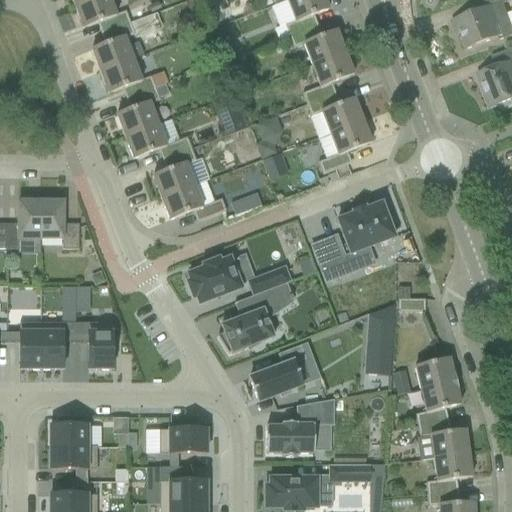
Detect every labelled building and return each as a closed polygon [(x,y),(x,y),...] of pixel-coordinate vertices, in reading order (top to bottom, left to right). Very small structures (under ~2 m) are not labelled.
[(70,0),(74,9),(97,0),(70,0)] [(108,0),(97,0),(74,9),(82,31),(101,24),(105,34),(129,25),(125,13),(115,17),(108,0)] [(208,33),(195,0),(184,4),(197,37),(208,33)] [(327,12),(322,0),(292,0),(286,3),(294,24),(284,27),(288,39),(313,30),(309,19),(327,12)] [(511,37),(511,30),(502,6),(485,13),(484,10),(450,23),(456,37),(461,35),(467,52),(499,40),(500,43),(511,37)] [(124,41),(134,37),(135,40),(160,31),(155,16),(129,26),(129,25),(105,34),(109,45),(90,52),(99,74),(132,62),(124,41)] [(214,32),(218,44),(229,39),(225,28),(214,32)] [(317,41),(313,30),(288,39),(293,51),(302,47),(311,68),(344,55),(336,33),(317,41)] [(511,50),(491,59),(495,70),(477,77),(490,111),(499,107),(500,110),(511,105),(511,50)] [(326,87),(353,77),(344,55),(311,68),(319,89),(301,96),(306,107),(330,98),(326,87)] [(130,100),(154,91),(150,79),(140,83),(132,62),(99,74),(107,96),(126,89),(130,100)] [(157,127),(149,106),(159,102),(154,91),(130,100),(134,110),(115,118),(124,140),(157,127)] [(334,109),(330,98),(306,107),(310,119),(320,115),(328,136),(362,124),(353,102),(334,109)] [(234,99),(221,104),(230,131),(243,127),(234,99)] [(256,147),(262,163),(277,157),(275,151),(282,137),(276,121),(255,128),(262,145),(256,147)] [(370,146),(362,124),(328,136),(336,157),(317,165),(322,177),(346,168),(342,156),(370,146)] [(165,148),(157,127),(124,140),(132,162),(162,150),(166,161),(190,152),(186,140),(165,148)] [(170,172),(151,179),(160,201),(193,188),(185,167),(195,163),(190,152),(166,161),(170,172)] [(317,171),(297,178),(302,192),(322,184),(317,171)] [(225,214),(220,202),(213,204),(205,184),(193,188),(160,201),(168,223),(197,212),(201,224),(225,214)] [(259,194),(232,204),(237,217),(264,207),(259,194)] [(39,242),(39,204),(17,204),(17,227),(5,226),(5,252),(17,252),(17,242),(39,242)] [(62,205),(39,204),(39,242),(61,242),(61,252),(78,252),(78,227),(62,227),(62,205)] [(352,217),(336,223),(349,257),(393,240),(380,206),(364,212),(363,210),(351,214),(352,217)] [(335,238),(310,248),(324,285),(349,275),(335,238)] [(203,271),(187,277),(189,284),(186,285),(192,301),(195,300),(198,307),(240,291),(228,261),(218,265),(217,262),(202,268),(203,271)] [(284,269),(245,283),(251,299),(286,286),(290,284),(284,269)] [(222,335),(216,339),(227,356),(230,355),(230,356),(245,351),(247,353),(246,353),(247,354),(264,344),(272,341),(266,322),(278,314),(270,293),(286,287),(286,286),(251,299),(233,306),(233,307),(235,307),(240,321),(220,328),(222,335)] [(397,290),(397,302),(409,302),(409,290),(397,290)] [(397,302),(397,315),(424,315),(424,302),(409,302),(397,302)] [(368,318),(364,377),(387,378),(392,310),(368,318)] [(6,335),(6,344),(19,344),(19,372),(40,372),(40,326),(19,326),(19,335),(6,335)] [(40,326),(40,372),(62,372),(62,344),(74,344),(74,335),(61,335),(61,326),(40,326)] [(74,335),(74,344),(87,344),(87,373),(111,373),(111,359),(115,359),(115,345),(111,345),(111,326),(87,326),(87,335),(74,335)] [(248,381),(257,405),(301,388),(293,366),(304,362),(299,348),(277,357),(281,368),(248,381)] [(178,376),(176,351),(150,353),(152,378),(178,376)] [(448,362),(413,370),(419,393),(454,384),(448,362)] [(459,407),(454,384),(419,393),(424,414),(414,417),(416,429),(442,424),(440,412),(459,407)] [(265,429),(265,456),(280,456),(280,459),(296,460),(296,456),(313,456),(313,428),(332,429),(333,402),(295,409),(295,426),(281,426),(280,429),(265,429)] [(444,436),(442,424),(416,429),(418,441),(429,439),(432,461),(467,456),(464,433),(444,436)] [(86,429),(49,429),(49,451),(95,451),(95,449),(86,449),(86,429)] [(158,433),(158,457),(168,457),(168,471),(177,471),(177,457),(205,456),(205,433),(191,433),(191,429),(177,429),(177,433),(158,433)] [(117,451),(127,451),(127,438),(117,438),(117,451)] [(95,472),(95,451),(49,451),(49,472),(74,472),(74,485),(86,485),(86,472),(95,472)] [(471,480),(467,456),(432,461),(435,483),(425,485),(426,497),(452,495),(451,483),(471,480)] [(329,484),(369,484),(368,468),(328,468),(329,483),(329,484)] [(379,511),(383,468),(368,468),(369,484),(368,511),(379,511)] [(158,485),(158,507),(205,507),(205,485),(189,485),(189,470),(177,471),(168,471),(158,471),(158,485)] [(330,509),(329,484),(329,483),(315,483),(315,482),(269,482),(269,490),(266,490),(266,489),(265,489),(265,511),(266,511),(266,510),(283,510),(283,511),(300,511),(301,510),(330,510),(330,509)] [(95,511),(95,498),(86,498),(86,485),(74,485),(74,498),(49,498),(48,511),(95,511)] [(453,507),(452,495),(426,497),(427,509),(437,509),(437,511),(473,511),(473,506),(453,507)]
